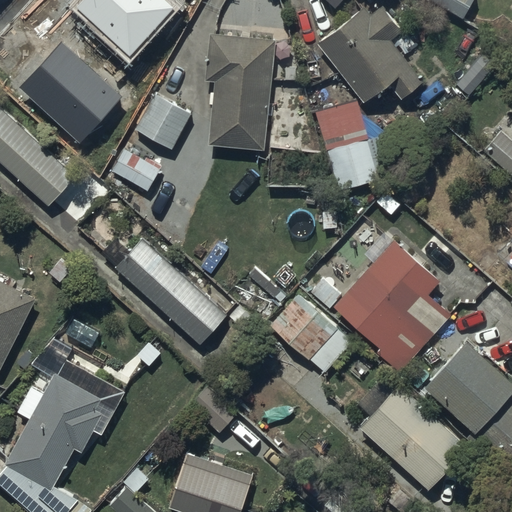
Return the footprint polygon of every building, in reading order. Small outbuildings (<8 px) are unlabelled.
[(175,9),(167,0),(93,0),(110,21),(85,42),(102,64),(126,45),(129,49),(157,27),(155,25),(175,9)] [(345,11),(319,35),(365,92),(388,73),(401,89),(422,72),(391,33),(415,13),(404,0),(351,0),(342,8),(345,11)] [(468,0),(445,0),(463,10),(468,0)] [(209,136),(265,141),(275,32),(212,26),(207,73),(215,74),(209,136)] [(172,141),(191,108),(156,87),(136,120),(172,141)] [(75,168),(0,99),(0,151),(49,196),(75,168)] [(511,134),(502,126),(494,135),(497,138),(488,148),(511,168),(511,134)] [(379,172),(367,132),(333,143),(345,183),(379,172)] [(124,143),(112,163),(148,184),(160,163),(124,143)] [(310,180),(268,179),(265,225),(306,227),(308,202),(318,202),(319,181),(310,180)] [(366,247),(373,254),(345,286),(319,263),(304,280),(331,303),(335,298),(382,339),(377,344),(403,366),(452,309),(443,300),(445,297),(437,290),(435,292),(428,287),(442,271),(396,231),(394,232),(385,225),(366,247)] [(116,231),(102,246),(201,337),(227,309),(142,230),(129,244),(116,231)] [(0,362),(36,291),(0,272),(0,362)] [(300,285),(271,317),(326,366),(355,335),(300,285)] [(511,377),(511,366),(468,328),(427,374),(477,418),(511,377)] [(59,368),(55,366),(43,387),(32,380),(19,404),(31,410),(6,456),(8,458),(0,467),(0,474),(43,511),(61,511),(79,492),(54,479),(75,441),(82,444),(94,423),(102,427),(126,385),(68,352),(59,368)] [(292,383),(269,363),(258,375),(281,395),(292,383)] [(371,407),(361,418),(429,481),(469,439),(400,374),(391,383),(380,373),(358,396),(371,407)] [(237,407),(208,379),(191,397),(220,425),(237,407)] [(511,388),(479,424),(511,453),(511,388)] [(238,511),(254,467),(188,445),(170,499),(210,511),(238,511)] [(125,511),(161,511),(135,487),(149,471),(138,461),(124,477),(127,479),(110,497),(125,511)]
